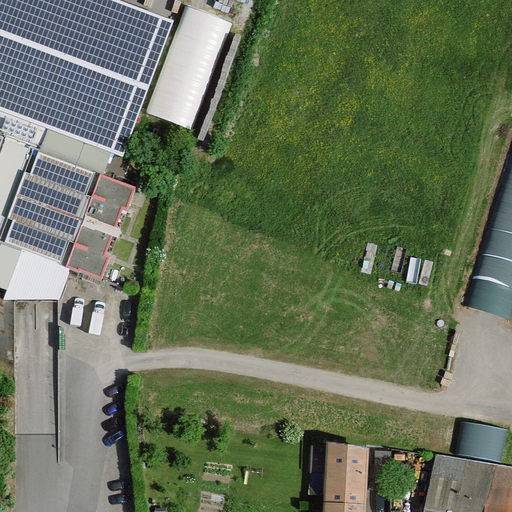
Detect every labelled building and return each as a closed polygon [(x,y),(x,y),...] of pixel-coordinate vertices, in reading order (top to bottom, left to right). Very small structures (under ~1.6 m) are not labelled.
[(0,0),(0,113),(50,132),(124,159),(128,161),(178,25),(109,0),(0,0)] [(199,129),(235,20),(188,5),(152,113),(199,129)] [(0,113),(0,135),(9,139),(43,152),(50,132),(0,113)] [(124,159),(50,132),(43,152),(42,155),(105,178),(115,182),(124,159)] [(0,288),(10,292),(25,252),(3,244),(3,243),(35,153),(8,143),(9,139),(0,135),(0,288)] [(71,268),(105,178),(42,155),(35,153),(3,243),(25,252),(71,268)] [(511,155),(468,306),(511,318),(511,314),(511,155)] [(105,178),(71,268),(107,281),(114,260),(110,259),(127,212),(131,214),(140,191),(115,182),(105,178)] [(15,300),(59,301),(71,268),(25,252),(10,292),(7,300),(15,300)] [(461,421),(455,453),(501,461),(507,430),(461,421)] [(326,441),(322,511),(365,511),(368,449),(326,441)] [(436,456),(427,511),(489,511),(497,466),(436,456)] [(489,511),(511,511),(511,469),(497,466),(489,511)]
